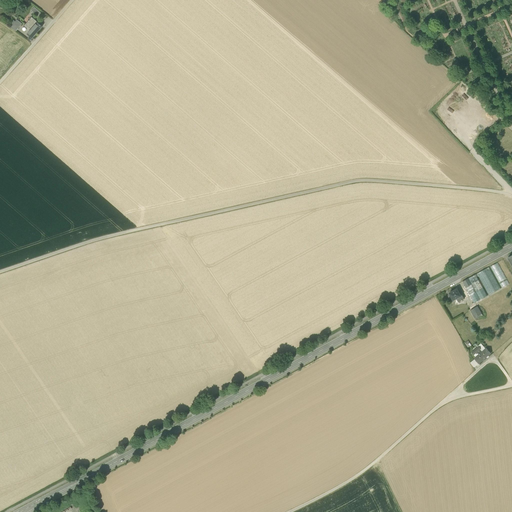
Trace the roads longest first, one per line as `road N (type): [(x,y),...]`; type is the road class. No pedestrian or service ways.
road 1 (tertiary): [(511,248),(25,511)]
road 2 (unclassified): [(0,271),(136,230),(358,180),(511,193)]
road 3 (track): [(511,385),(444,400),(352,480),(286,511)]
